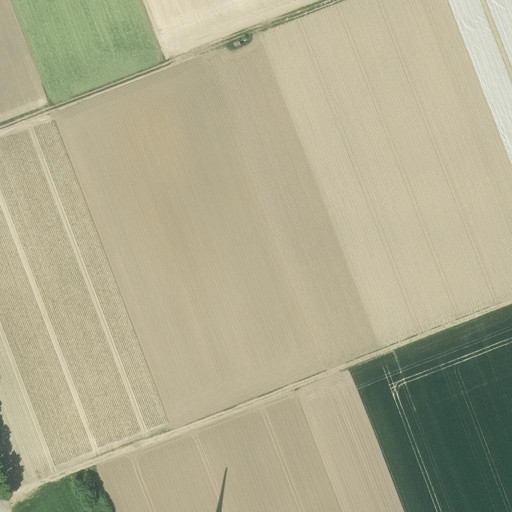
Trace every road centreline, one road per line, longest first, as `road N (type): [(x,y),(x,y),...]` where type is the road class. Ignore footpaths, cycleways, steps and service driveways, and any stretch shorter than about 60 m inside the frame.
road 1 (track): [(0,498),(511,301)]
road 2 (track): [(333,0),(0,128)]
